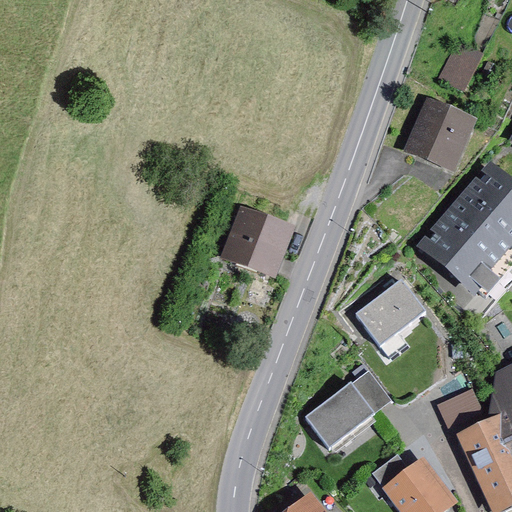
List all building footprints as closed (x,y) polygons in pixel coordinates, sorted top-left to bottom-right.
[(459,44),(440,80),(463,92),(481,55),(459,44)] [(431,106),(412,150),(431,158),(434,151),(450,158),(457,141),(464,144),(472,124),(431,106)] [(474,291),(511,246),(511,191),(490,173),(424,249),(474,291)] [(243,215),(226,258),(272,276),(289,233),(243,215)] [(380,349),(426,314),(401,282),(356,317),(380,349)] [(511,375),(506,378),(508,386),(511,397),(511,406),(496,413),(496,420),(511,459),(511,375)] [(329,451),(375,416),(351,385),(305,420),(329,451)] [(511,500),(511,467),(490,421),(462,435),(499,507),(511,500)] [(439,511),(451,503),(423,466),(389,491),(404,511),(439,511)] [(317,511),(310,503),(299,511),(317,511)]
